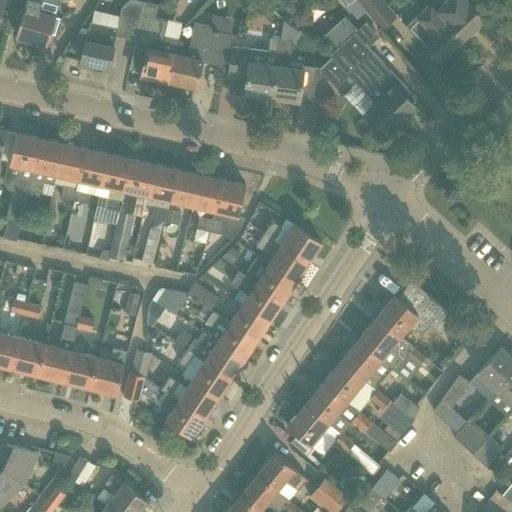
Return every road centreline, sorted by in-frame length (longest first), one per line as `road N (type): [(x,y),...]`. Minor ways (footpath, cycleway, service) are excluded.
road 1 (residential): [(390,200),(263,148),(0,92)]
road 2 (residential): [(195,493),(390,200)]
road 3 (residential): [(195,493),(112,435),(0,401)]
road 4 (residential): [(390,200),(419,159),(511,69)]
road 5 (residential): [(511,312),(390,200)]
